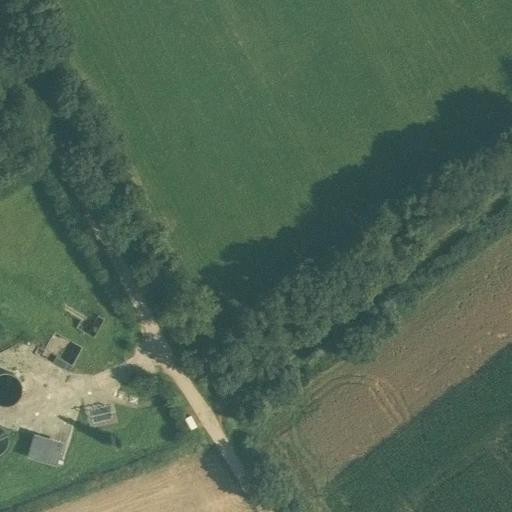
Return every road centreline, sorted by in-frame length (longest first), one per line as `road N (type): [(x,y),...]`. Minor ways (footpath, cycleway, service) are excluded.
road 1 (track): [(271,511),(165,357),(0,33)]
road 2 (track): [(206,416),(511,202)]
